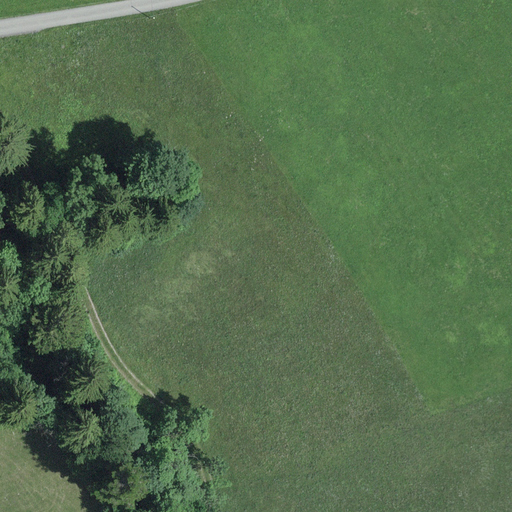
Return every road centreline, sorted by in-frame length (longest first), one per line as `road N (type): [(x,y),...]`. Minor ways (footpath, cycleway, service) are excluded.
road 1 (track): [(0,112),(46,180),(91,318),(203,473),(207,511)]
road 2 (unclassified): [(168,0),(0,27)]
